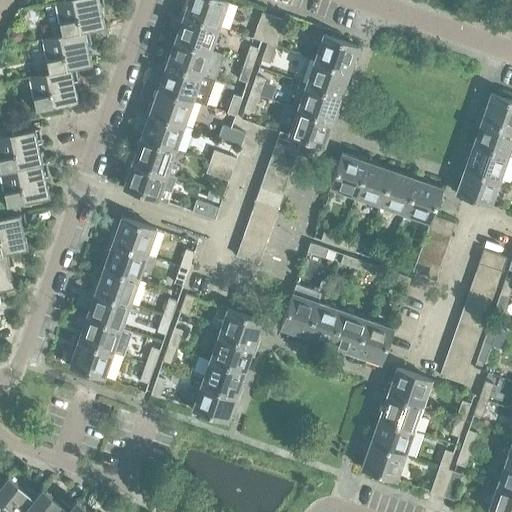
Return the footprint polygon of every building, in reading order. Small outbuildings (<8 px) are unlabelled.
[(61,34),(89,29),(89,28),(104,25),(102,15),(100,15),(98,6),(103,5),(102,0),(59,0),(54,1),(61,34)] [(226,0),(187,0),(183,13),(219,26),(227,0),(226,0)] [(264,41),(273,16),(262,12),(253,37),(264,41)] [(183,13),(174,38),(210,50),(219,26),(183,13)] [(285,20),(273,16),(264,41),(267,43),(266,46),(275,49),(285,20)] [(89,29),(61,34),(41,39),(47,72),(76,66),(92,63),(90,51),(89,51),(87,42),(91,41),(89,29)] [(314,59),(350,71),(359,46),(323,34),(314,59)] [(210,50),(174,38),(166,63),(215,80),(224,55),(210,50)] [(250,46),(245,62),(252,65),(258,48),(250,46)] [(275,49),(266,46),(262,59),(270,62),(275,49)] [(314,59),(305,84),(341,97),(350,71),(314,59)] [(252,65),(245,62),(239,79),(247,81),(252,65)] [(215,80),(166,63),(157,88),(193,100),(207,104),(215,80)] [(47,72),(28,76),(35,110),(79,102),(76,89),(75,89),(74,80),(78,79),(76,66),(47,72)] [(256,75),(245,108),(253,111),(264,78),(256,75)] [(305,84),(297,109),(332,121),(341,97),(305,84)] [(157,88),(149,112),(184,125),(193,100),(157,88)] [(482,117),(511,127),(511,99),(491,92),(482,117)] [(242,97),(233,94),(227,112),(235,115),(242,97)] [(332,121),(297,109),(288,133),(303,138),(299,149),(320,157),(332,121)] [(149,112),(140,137),(176,150),(184,125),(149,112)] [(511,144),(511,127),(482,117),(473,142),(509,154),(511,144)] [(218,137),(240,145),(244,133),(222,125),(218,137)] [(0,171),(42,163),(39,151),(38,151),(36,143),(41,142),(38,129),(0,136),(0,171)] [(280,131),(276,143),(298,151),(299,149),(303,138),(288,133),(280,131)] [(140,137),(131,162),(167,174),(168,173),(174,175),(177,165),(171,163),(176,150),(140,137)] [(509,154),(473,142),(465,167),(500,179),(509,154)] [(298,151),(276,143),(272,155),(294,162),(298,151)] [(210,162),(232,169),(236,158),(213,150),(210,162)] [(356,196),(368,161),(343,152),(331,187),(356,196)] [(272,155),(268,166),(291,173),(294,162),(272,155)] [(393,170),(368,161),(356,196),(380,205),(393,170)] [(45,162),(42,163),(0,171),(0,179),(5,206),(10,205),(13,216),(23,214),(21,202),(49,197),(46,184),(45,185),(43,176),(47,175),(45,162)] [(167,174),(131,162),(123,187),(158,200),(167,174)] [(232,169),(210,162),(206,173),(228,180),(232,169)] [(268,166),(264,177),(287,184),(291,173),(268,166)] [(500,179),(465,167),(456,192),(491,204),(500,179)] [(393,170),(380,205),(405,213),(417,178),(393,170)] [(264,177),(260,188),(283,196),(287,184),(264,177)] [(417,178),(405,213),(430,222),(433,214),(442,187),(417,178)] [(260,188),(257,199),(279,207),(283,196),(260,188)] [(279,207),(257,199),(253,210),(275,218),(279,207)] [(197,200),(192,212),(215,220),(219,208),(197,200)] [(275,218),(253,210),(249,221),(271,229),(275,218)] [(0,253),(10,252),(26,249),(24,237),(22,237),(21,229),(26,228),(23,214),(13,216),(0,218),(0,253)] [(433,214),(430,222),(429,226),(452,234),(456,222),(433,214)] [(111,242),(146,255),(155,229),(120,217),(111,242)] [(249,221),(245,233),(268,240),(271,229),(249,221)] [(452,234),(429,226),(425,237),(448,245),(452,234)] [(339,245),(342,237),(324,230),(321,239),(339,245)] [(268,240),(245,233),(241,244),(264,252),(268,240)] [(358,242),(342,237),(339,245),(355,251),(358,242)] [(448,245),(425,237),(421,248),(444,256),(448,245)] [(111,242),(103,267),(138,279),(146,255),(111,242)] [(310,242),(307,250),(325,257),(328,248),(310,242)] [(264,252),(241,244),(237,255),(260,263),(264,252)] [(186,248),(179,266),(188,269),(194,251),(186,248)] [(387,263),(390,254),(373,248),(370,256),(387,263)] [(444,256),(421,248),(417,260),(440,268),(444,256)] [(479,262),(502,269),(507,257),(483,249),(479,262)] [(12,265),(10,252),(0,253),(0,288),(13,286),(10,273),(9,273),(8,265),(12,265)] [(358,268),(361,260),(343,253),(341,262),(358,268)] [(390,254),(387,263),(403,268),(406,260),(390,254)] [(377,265),(361,260),(358,268),(374,274),(377,265)] [(440,268),(417,260),(413,271),(436,279),(440,268)] [(479,262),(475,273),(498,282),(502,269),(479,262)] [(188,269),(179,266),(174,281),(182,284),(188,269)] [(103,267),(94,292),(130,304),(138,279),(103,267)] [(389,279),(407,286),(410,277),(393,271),(389,279)] [(475,273),(471,284),(495,292),(498,282),(475,273)] [(500,292),(509,295),(511,285),(511,278),(506,276),(500,292)] [(307,336),(319,301),(318,301),(321,292),(297,284),(294,292),(282,327),(307,336)] [(471,284),(467,296),(491,303),(495,292),(471,284)] [(130,304),(94,292),(86,316),(121,328),(130,304)] [(509,295),(500,292),(492,316),(500,319),(503,311),(509,295)] [(186,293),(180,311),(188,314),(195,296),(186,293)] [(467,296),(464,305),(487,314),(491,303),(467,296)] [(169,297),(162,315),(171,318),(177,300),(169,297)] [(319,301),(307,336),(332,344),(344,310),(319,301)] [(487,314),(464,305),(460,318),(483,325),(487,314)] [(227,309),(218,334),(254,346),(263,321),(227,309)] [(368,318),(344,310),(332,344),(356,353),(368,318)] [(171,318),(162,315),(157,331),(165,333),(171,318)] [(121,328),(86,316),(77,341),(113,353),(113,351),(124,354),(132,331),(121,328)] [(394,327),(368,318),(356,353),(381,362),(394,327)] [(483,325),(460,318),(456,328),(479,337),(483,325)] [(489,325),(483,342),(491,345),(497,328),(489,325)] [(168,344),(176,347),(182,330),(174,327),(168,344)] [(479,337),(456,328),(452,340),(475,348),(479,337)] [(218,334),(210,359),(245,371),(254,346),(218,334)] [(452,340),(448,351),(471,360),(475,348),(452,340)] [(113,353),(77,341),(68,366),(104,378),(113,353)] [(491,345),(483,342),(477,358),(485,361),(491,345)] [(176,347),(168,344),(162,361),(171,364),(176,347)] [(145,364),(153,367),(160,349),(151,346),(145,364)] [(471,360),(448,351),(444,363),(467,371),(471,360)] [(210,359),(201,383),(237,396),(245,371),(210,359)] [(467,371),(444,363),(440,375),(463,383),(467,371)] [(153,367),(145,364),(139,380),(148,383),(153,367)] [(388,392),(423,405),(432,379),(397,367),(388,392)] [(157,375),(150,394),(159,397),(165,378),(157,375)] [(485,380),(479,397),(487,400),(493,383),(485,380)] [(237,396),(201,383),(193,409),(228,421),(237,396)] [(423,405),(388,392),(379,417),(415,429),(423,405)] [(487,400),(479,397),(473,413),(481,416),(487,400)] [(456,416),(465,419),(471,402),(462,400),(456,416)] [(465,419),(456,416),(450,433),(459,436),(465,419)] [(415,429),(379,417),(371,442),(406,454),(415,429)] [(462,445),(471,448),(476,432),(468,429),(462,445)] [(406,454),(371,442),(362,467),(397,479),(406,454)] [(471,448),(462,445),(456,462),(465,465),(471,448)] [(440,466),(448,468),(454,452),(445,449),(440,466)] [(511,462),(505,460),(497,484),(511,489),(511,462)] [(448,468),(440,466),(431,490),(442,494),(451,469),(448,468)] [(462,473),(451,469),(442,494),(454,498),(462,473)] [(3,480),(0,483),(0,511),(20,511),(35,495),(25,486),(22,490),(15,484),(16,483),(8,476),(3,480)] [(511,511),(511,489),(497,484),(488,510),(494,511),(511,511)] [(41,488),(35,495),(20,511),(66,511),(70,508),(59,499),(56,503),(48,497),(49,495),(41,488)] [(77,499),(70,508),(66,511),(98,511),(96,510),(94,511),(90,511),(84,507),(85,506),(77,499)]
